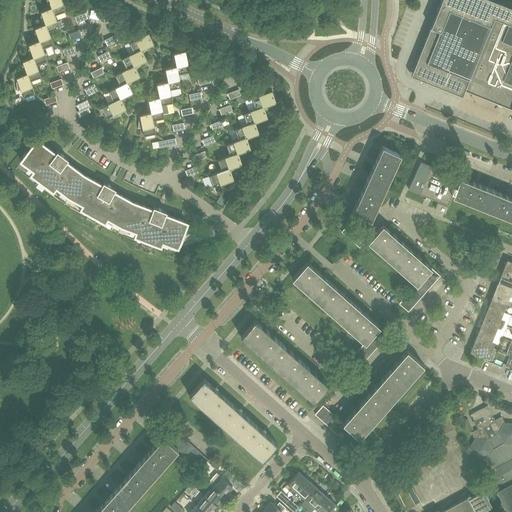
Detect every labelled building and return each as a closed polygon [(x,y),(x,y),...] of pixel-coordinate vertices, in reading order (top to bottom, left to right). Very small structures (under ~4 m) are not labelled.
[(46,0),(48,8),(52,6),(55,14),(65,11),(66,13),(66,12),(61,0),(46,0)] [(511,6),(495,0),(441,0),(411,75),(462,96),(464,90),(511,109),(511,6)] [(42,24),(41,24),(45,23),(48,31),(49,31),(59,27),(60,29),(55,14),(52,6),(48,8),(39,11),(40,11),(42,24)] [(77,22),(88,18),(86,12),(74,16),(77,22)] [(54,45),(49,31),(48,31),(45,23),(41,24),(32,27),(33,28),(34,27),(35,41),(39,39),(42,47),(53,43),(53,45),(54,45)] [(70,39),(71,38),(82,35),(80,29),(68,33),(70,39)] [(129,42),(134,52),(141,48),(143,52),(153,43),(154,45),(155,44),(148,32),(146,33),(145,32),(142,35),(126,43),(127,43),(129,42)] [(104,40),(107,45),(118,40),(115,34),(104,40)] [(28,44),(29,57),(33,56),(36,64),(46,60),(47,62),(48,62),(42,47),(39,39),(35,41),(26,44),(27,44),(28,44)] [(64,55),(65,55),(76,51),(74,45),(62,49),(64,55)] [(122,59),(127,68),(134,65),(136,68),(146,59),(147,61),(148,61),(143,52),(141,48),(134,52),(120,59),(120,60),(122,59)] [(173,53),(172,66),(176,65),(178,73),(189,71),(189,73),(190,73),(186,56),(187,52),(186,52),(185,49),(171,52),(171,53),(173,53)] [(97,56),(100,62),(111,56),(108,51),(97,56)] [(22,60),(23,74),(27,72),(30,80),(36,95),(30,80),(40,76),(41,78),(42,78),(36,64),(33,56),(29,57),(20,60),(20,61),(22,60)] [(69,68),(67,62),(56,66),(58,72),(69,68)] [(136,68),(134,65),(127,68),(113,75),(113,76),(115,75),(120,84),(120,85),(127,81),(129,85),(130,84),(139,76),(140,77),(141,77),(136,68)] [(164,68),(164,81),(168,81),(170,89),(180,87),(181,89),(178,73),(176,65),(172,66),(163,68),(164,68)] [(91,72),(93,78),(104,72),(101,67),(91,72)] [(16,77),(17,91),(21,89),(24,97),(34,93),(35,95),(36,95),(30,80),(27,72),(23,74),(14,77),(16,77)] [(210,82),(209,76),(197,78),(199,84),(210,82)] [(52,88),(53,88),(63,84),(61,78),(50,82),(52,88)] [(134,93),(130,84),(129,85),(127,81),(120,85),(120,84),(106,91),(106,92),(108,91),(113,100),(113,101),(121,97),(122,101),(123,101),(133,92),(133,93),(134,93)] [(172,102),(172,104),(173,104),(170,89),(168,81),(164,81),(154,83),(154,84),(156,83),(155,97),(159,96),(161,104),(172,102)] [(84,88),(86,94),(97,88),(94,83),(84,88)] [(227,93),(229,99),(241,95),(238,89),(227,93)] [(251,98),(255,108),(263,105),(265,109),(276,102),(276,103),(277,103),(272,90),(269,90),(265,92),(249,98),(249,99),(251,98)] [(190,100),(191,100),(202,97),(201,91),(189,94),(190,100)] [(44,99),(46,105),(57,100),(55,95),(44,99)] [(147,112),(151,111),(153,120),(163,117),(164,120),(164,119),(161,104),(159,96),(155,97),(146,99),(147,99),(147,112)] [(127,109),(123,101),(122,101),(121,97),(113,101),(113,100),(99,107),(99,108),(101,107),(106,117),(114,114),(115,117),(126,108),(126,109),(127,109)] [(77,104),(80,110),(90,105),(87,99),(77,104)] [(219,109),(221,114),(232,110),(230,104),(219,109)] [(243,113),(247,123),(247,124),(255,121),(256,125),(267,117),(268,118),(265,109),(263,105),(255,108),(241,114),(243,113)] [(182,115),(193,113),(192,107),(180,109),(182,115)] [(147,112),(137,114),(137,115),(139,114),(138,128),(142,127),(144,135),(155,133),(155,135),(156,135),(153,120),(151,111),(147,112)] [(210,124),(213,130),(224,125),(221,120),(210,124)] [(234,129),(238,139),(246,136),(248,140),(259,132),(259,134),(260,134),(256,125),(255,121),(247,124),(247,123),(232,129),(232,130),(234,129)] [(173,131),(174,131),(185,128),(184,122),(172,125),(173,131)] [(202,139),(204,145),(215,141),(213,135),(202,139)] [(226,144),(230,154),(230,155),(238,152),(239,156),(239,155),(250,148),(251,149),(248,140),(246,136),(238,139),(224,144),(224,145),(226,144)] [(159,147),(165,146),(177,144),(175,137),(158,141),(159,147)] [(22,158),(21,160),(15,168),(64,204),(114,232),(174,255),(178,247),(178,245),(180,245),(183,237),(182,236),(187,222),(165,214),(153,209),(133,201),(114,191),(102,184),(83,174),(66,161),(37,139),(28,151),(27,150),(21,158),(22,158)] [(382,145),(367,178),(386,186),(401,153),(382,145)] [(207,156),(205,150),(193,155),(196,161),(207,156)] [(217,160),(221,170),(229,167),(231,171),(242,163),(242,165),(243,164),(239,155),(239,156),(238,152),(230,155),(230,154),(215,160),(215,161),(217,160)] [(452,195),(459,177),(421,161),(408,189),(448,205),(452,195)] [(185,170),(187,176),(198,172),(196,166),(185,170)] [(209,175),(213,186),(215,191),(233,179),(234,180),(231,171),(229,167),(221,170),(207,175),(207,176),(209,175)] [(459,176),(459,177),(452,195),(485,208),(493,189),(459,176)] [(352,211),(354,211),(371,219),(386,186),(367,178),(352,211)] [(511,196),(493,189),(485,208),(511,218),(511,196)] [(435,209),(445,213),(447,206),(437,202),(435,209)] [(353,227),(349,223),(341,231),(346,235),(353,227)] [(382,224),(368,240),(392,262),(407,245),(382,224)] [(358,231),(353,227),(346,235),(350,239),(358,231)] [(350,239),(355,243),(362,235),(358,231),(350,239)] [(367,239),(362,235),(355,243),(359,247),(367,239)] [(431,267),(418,255),(407,245),(392,262),(416,284),(419,281),(423,276),(427,272),(431,267)] [(458,254),(459,255),(469,258),(471,253),(461,249),(458,254)] [(511,261),(507,259),(505,264),(502,271),(511,274),(511,261)] [(292,278),(316,299),(331,282),(307,261),(292,278)] [(440,275),(431,267),(427,272),(436,280),(440,275)] [(511,274),(502,271),(498,282),(511,287),(511,274)] [(432,284),(436,280),(427,272),(423,276),(432,284)] [(428,289),(432,284),(423,276),(419,281),(428,289)] [(419,281),(416,284),(415,285),(424,293),(428,289),(419,281)] [(355,304),(331,282),(316,299),(341,321),(355,304)] [(511,287),(498,282),(493,294),(511,301),(511,287)] [(415,285),(411,290),(420,298),(424,293),(415,285)] [(411,290),(407,294),(416,302),(420,298),(411,290)] [(407,294),(403,299),(412,307),(416,302),(407,294)] [(511,301),(493,294),(488,305),(503,311),(506,305),(511,307),(511,306),(511,301)] [(399,303),(408,311),(412,307),(403,299),(399,303)] [(380,325),(355,304),(341,321),(365,342),(367,339),(371,335),(375,330),(379,326),(380,325)] [(488,305),(484,317),(503,325),(505,320),(500,318),(503,311),(488,305)] [(484,317),(479,328),(494,334),(496,328),(501,329),(503,325),(484,317)] [(279,341),(267,329),(255,319),(240,336),(265,358),(279,341)] [(389,334),(379,326),(375,330),(385,338),(389,334)] [(495,343),(491,341),(494,334),(479,328),(474,340),(489,346),(493,347),(495,343)] [(381,343),(385,338),(375,330),(371,335),(381,343)] [(377,347),(381,343),(371,335),(367,339),(377,347)] [(367,339),(365,342),(363,344),(373,352),(377,347),(367,339)] [(484,357),(489,346),(474,340),(470,352),(484,357)] [(304,362),(290,350),(279,341),(265,358),(289,379),(304,362)] [(363,344),(359,348),(369,356),(373,352),(363,344)] [(359,348),(355,353),(365,361),(369,356),(359,348)] [(407,349),(385,374),(402,388),(424,364),(407,349)] [(355,353),(351,357),(361,365),(365,361),(355,353)] [(347,362),(357,369),(361,365),(351,357),(347,362)] [(328,384),(314,371),(304,362),(289,379),(313,400),(328,384)] [(385,374),(364,398),(381,413),(402,388),(385,374)] [(228,399),(215,388),(204,378),(189,395),(213,416),(228,399)] [(354,433),(359,437),(381,413),(364,398),(342,422),(345,425),(350,429),(354,433)] [(252,421),(239,408),(228,399),(213,416),(237,438),(252,421)] [(315,414),(320,418),(328,409),(323,405),(315,414)] [(475,438),(469,448),(475,458),(485,459),(492,471),(490,474),(497,488),(495,489),(507,511),(511,511),(511,423),(504,423),(501,416),(495,420),(494,420),(494,419),(487,406),(471,414),(473,419),(472,420),(473,422),(474,422),(478,429),(471,432),(475,438)] [(320,418),(324,422),(332,413),(328,409),(320,418)] [(337,417),(332,413),(324,422),(329,426),(337,417)] [(341,421),(337,417),(329,426),(333,430),(341,421)] [(467,418),(462,421),(468,432),(473,429),(467,418)] [(277,442),(263,430),(252,421),(237,438),(262,459),(277,442)] [(342,422),(341,421),(333,430),(337,434),(345,425),(342,422)] [(337,434),(342,438),(350,429),(345,425),(337,434)] [(342,438),(346,442),(354,433),(350,429),(342,438)] [(177,431),(168,440),(173,444),(181,435),(177,431)] [(351,445),(359,437),(354,433),(346,442),(351,445)] [(163,435),(143,457),(139,462),(154,475),(178,449),(177,448),(173,444),(168,440),(163,435)] [(186,439),(181,435),(173,444),(177,448),(186,439)] [(178,449),(182,452),(190,443),(186,439),(177,448),(178,449)] [(182,452),(186,456),(194,447),(190,443),(182,452)] [(186,456),(191,460),(199,451),(194,447),(186,456)] [(191,460),(195,464),(203,455),(199,451),(191,460)] [(200,468),(207,461),(208,459),(203,455),(195,464),(200,468)] [(221,464),(211,456),(208,459),(207,461),(216,469),(221,464)] [(139,462),(135,467),(115,489),(131,502),(154,475),(139,462)] [(289,490),(294,494),(307,479),(298,471),(287,483),(292,487),(289,490)] [(401,471),(398,474),(415,504),(420,501),(416,494),(410,482),(409,482),(405,474),(401,471)] [(197,476),(191,483),(195,487),(201,480),(197,476)] [(221,477),(213,486),(224,495),(232,486),(221,477)] [(301,495),(306,499),(316,487),(307,479),(294,494),(298,498),(301,495)] [(205,486),(210,490),(205,495),(215,505),(224,495),(213,486),(209,482),(205,486)] [(185,489),(186,489),(189,493),(195,487),(191,483),(185,489)] [(306,499),(315,507),(325,495),(316,487),(306,499)] [(115,489),(94,511),(121,511),(131,502),(115,489)] [(438,509),(432,511),(477,511),(483,509),(485,508),(491,504),(483,490),(471,497),(469,495),(468,495),(468,496),(450,506),(448,504),(445,505),(446,508),(439,511),(438,509)] [(281,491),(276,496),(285,504),(290,499),(290,498),(281,491)] [(205,495),(196,505),(204,511),(209,511),(215,505),(205,495)] [(315,507),(320,511),(326,511),(335,503),(325,495),(315,507)] [(291,497),(290,498),(290,499),(285,504),(288,506),(294,500),(291,497)] [(182,511),(184,510),(175,502),(175,501),(170,506),(176,511),(182,511)] [(280,511),(282,511),(271,502),(263,511),(264,511),(280,511)]
